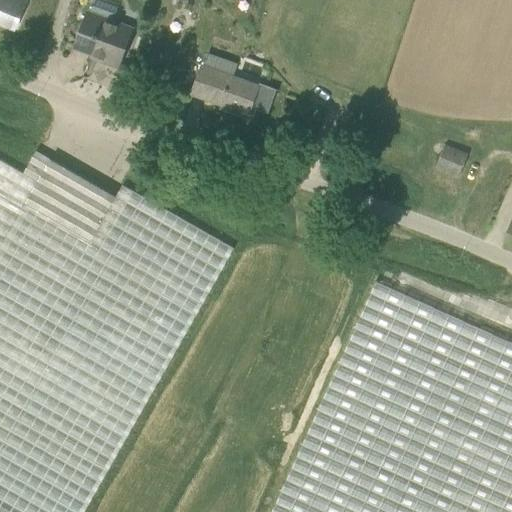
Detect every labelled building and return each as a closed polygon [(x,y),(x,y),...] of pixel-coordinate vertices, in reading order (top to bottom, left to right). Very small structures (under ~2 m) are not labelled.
[(0,0),(0,23),(14,30),(26,0),(0,0)] [(101,60),(118,67),(131,33),(133,30),(88,13),(75,47),(93,54),(92,57),(93,57),(94,54),(102,57),(101,60)] [(170,65),(173,56),(162,52),(159,62),(170,65)] [(202,67),(192,94),(248,114),(258,87),(202,67)] [(459,177),(467,155),(444,146),(435,168),(459,177)] [(0,511),(87,511),(235,250),(123,186),(116,198),(36,152),(24,174),(0,160),(0,511)] [(511,511),(511,343),(375,281),(272,511),(511,511)]
